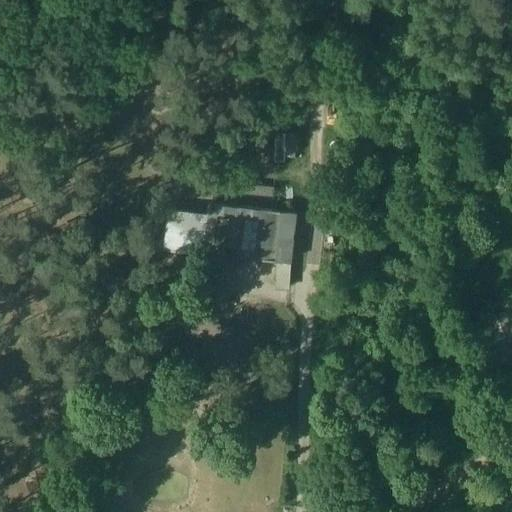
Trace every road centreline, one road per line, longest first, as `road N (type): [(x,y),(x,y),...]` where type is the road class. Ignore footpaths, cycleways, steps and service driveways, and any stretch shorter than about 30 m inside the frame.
road 1 (track): [(301,511),(320,56),(334,0)]
road 2 (track): [(511,440),(410,511)]
